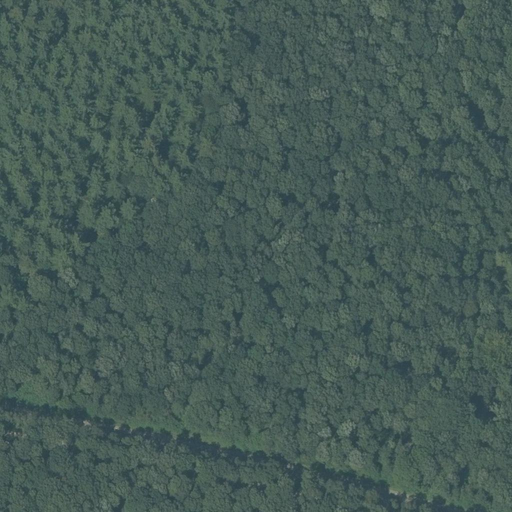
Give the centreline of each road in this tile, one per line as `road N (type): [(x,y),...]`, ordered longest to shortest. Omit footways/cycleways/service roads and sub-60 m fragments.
road 1 (unknown): [(511,404),(479,401),(358,335),(224,278),(190,254),(152,201),(124,178),(89,168),(0,180)]
road 2 (tertiary): [(0,410),(226,455),(447,511)]
